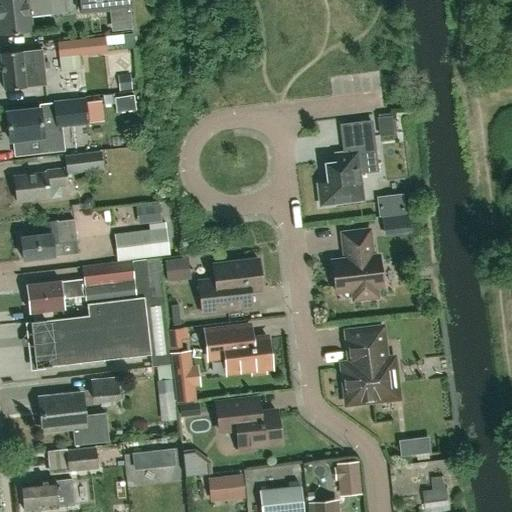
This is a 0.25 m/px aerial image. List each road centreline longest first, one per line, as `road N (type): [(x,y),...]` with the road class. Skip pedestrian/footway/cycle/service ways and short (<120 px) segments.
road 1 (residential): [(383,511),(377,461),(313,406),(288,202)]
road 2 (residential): [(288,202),(220,202),(190,173),(202,130),(278,112)]
